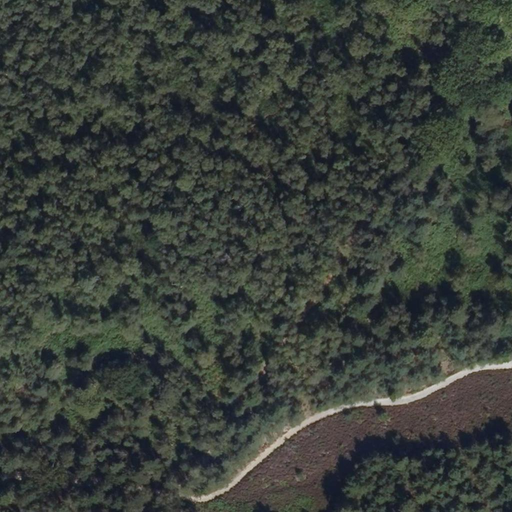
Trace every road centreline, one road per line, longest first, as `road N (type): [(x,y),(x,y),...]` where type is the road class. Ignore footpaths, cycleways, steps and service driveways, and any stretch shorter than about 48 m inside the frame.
road 1 (track): [(508,0),(163,511)]
road 2 (track): [(511,360),(328,411),(225,488),(173,497),(29,479),(0,485)]
